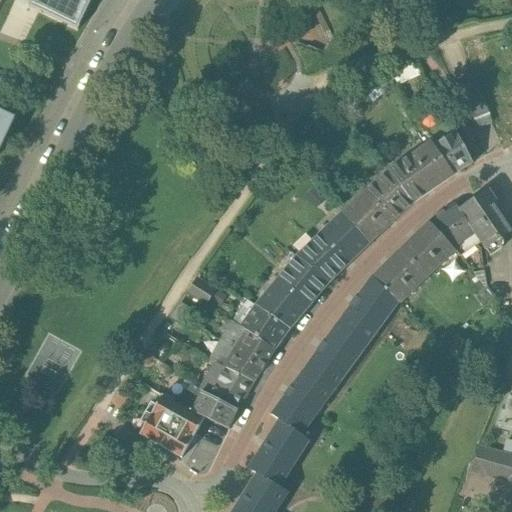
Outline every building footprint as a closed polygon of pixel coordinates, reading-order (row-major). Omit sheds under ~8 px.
[(30,0),(29,3),(28,6),(78,30),(92,0),(30,0)] [(401,84),(419,75),(412,60),(393,69),(401,84)] [(490,115),(473,74),(459,80),(475,121),(476,120),(479,128),(491,123),(491,122),(489,115),(490,115)] [(434,96),(418,106),(425,115),(439,106),(434,96)] [(0,149),(14,119),(0,112),(0,149)] [(472,163),(456,132),(433,146),(453,175),(472,163)] [(389,173),(343,215),(369,242),(413,202),(453,175),(433,146),(431,143),(389,173)] [(489,190),(460,210),(455,203),(455,204),(474,233),(478,240),(485,250),(503,238),(498,230),(502,227),(496,219),(501,216),(495,208),(499,205),(489,190)] [(474,233),(455,204),(429,222),(455,251),(459,256),(479,241),(478,240),(474,233)] [(343,215),(298,258),(327,283),(369,242),(343,215)] [(429,222),(372,277),(398,303),(400,304),(455,251),(429,222)] [(298,258),(257,307),(268,314),(276,320),(289,329),(327,283),(298,258)] [(372,277),(337,325),(366,346),(398,303),(372,277)] [(268,314),(257,307),(250,318),(260,325),(268,314)] [(276,320),(268,314),(260,325),(252,336),(274,350),(289,329),(276,320)] [(250,318),(243,329),(247,332),(252,336),(260,325),(250,318)] [(232,323),(212,360),(217,363),(226,368),(247,332),(243,329),(232,323)] [(366,346),(337,325),(304,370),(334,391),(366,346)] [(252,336),(247,332),(226,368),(253,382),(274,350),(252,336)] [(253,382),(226,368),(217,363),(200,391),(201,391),(238,410),(253,382)] [(304,370),(271,415),(279,421),(279,420),(301,436),(334,391),(304,370)] [(238,410),(201,391),(200,391),(192,385),(182,402),(194,408),(192,412),(210,420),(229,429),(238,410)] [(511,386),(505,411),(503,411),(498,427),(511,431),(511,386)] [(128,399),(119,393),(112,404),(121,409),(128,399)] [(204,419),(161,396),(139,435),(182,458),(204,419)] [(301,436),(279,420),(279,421),(248,469),(257,474),(279,488),(309,441),(301,436)] [(489,448),(477,445),(466,470),(482,475),(489,448)] [(501,452),(489,448),(482,475),(494,478),(501,452)] [(511,460),(511,454),(501,452),(494,478),(506,482),(511,460)] [(257,474),(232,511),(275,511),(287,493),(279,488),(257,474)] [(387,511),(396,497),(378,485),(361,511),(387,511)]
